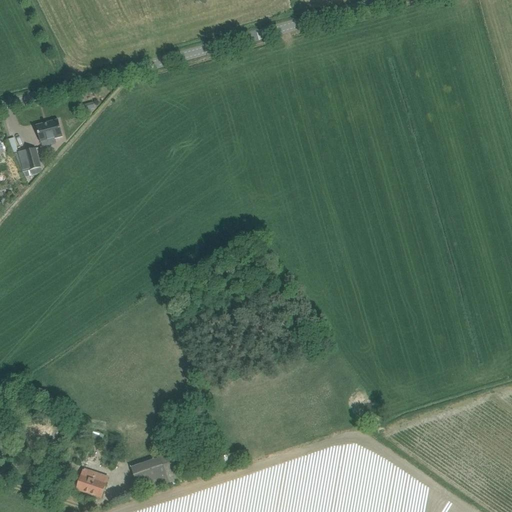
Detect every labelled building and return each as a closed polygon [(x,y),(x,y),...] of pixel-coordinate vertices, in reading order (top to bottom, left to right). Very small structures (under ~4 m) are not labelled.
[(56,144),(55,140),(63,137),(58,121),(36,126),(40,143),(42,143),(43,148),(56,144)] [(15,154),(25,178),(42,173),(41,168),(36,149),(24,152),(15,154)] [(94,432),(91,441),(102,444),(104,435),(94,432)] [(241,452),(239,442),(226,444),(227,454),(241,452)] [(172,456),(132,469),(140,494),(180,481),(172,456)] [(108,478),(84,469),(77,490),(101,499),(108,478)]
